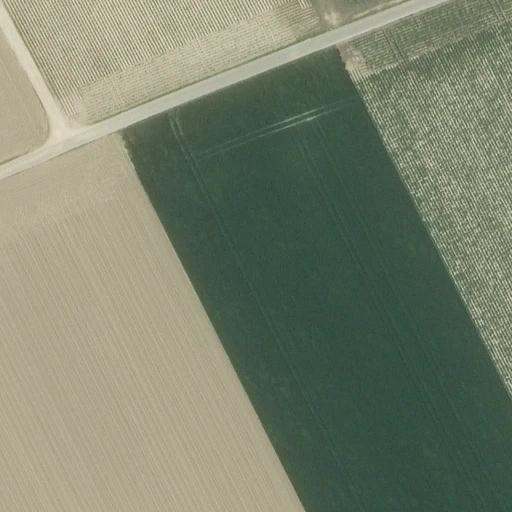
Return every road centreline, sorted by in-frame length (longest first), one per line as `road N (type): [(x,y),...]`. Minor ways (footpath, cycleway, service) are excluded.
road 1 (track): [(434,0),(0,174)]
road 2 (track): [(69,146),(0,15)]
